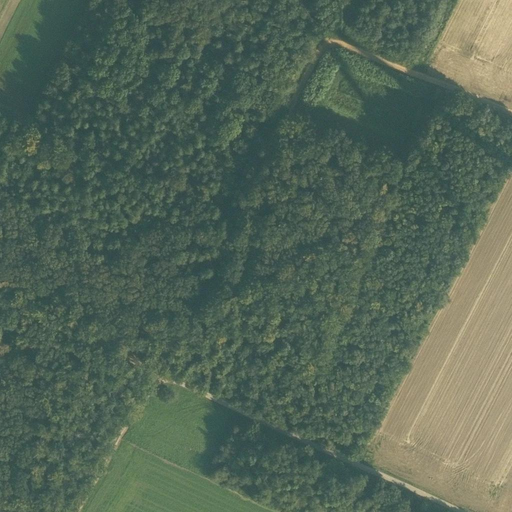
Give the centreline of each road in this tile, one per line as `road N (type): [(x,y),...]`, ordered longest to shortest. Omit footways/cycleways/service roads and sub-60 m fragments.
road 1 (track): [(464,511),(0,299)]
road 2 (track): [(234,213),(325,37),(511,113)]
road 3 (track): [(234,213),(155,371),(67,511)]
road 4 (track): [(234,213),(0,105)]
